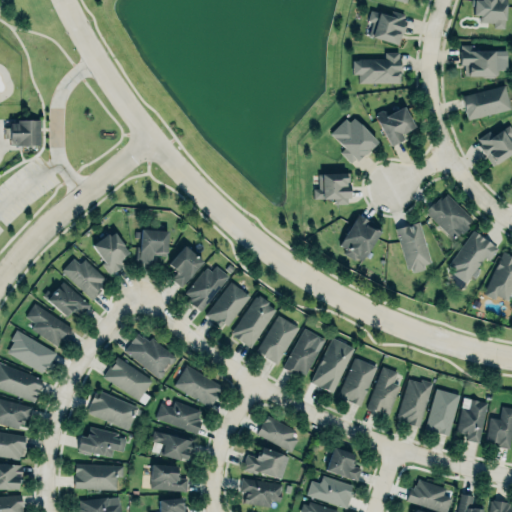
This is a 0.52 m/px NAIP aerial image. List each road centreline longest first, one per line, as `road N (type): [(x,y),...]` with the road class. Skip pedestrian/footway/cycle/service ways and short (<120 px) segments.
road 1 (tertiary): [(64,0),(152,141),(270,251),(410,329),(511,357)]
road 2 (residential): [(139,293),(252,382),(320,418),(395,448),(511,475)]
road 3 (residential): [(511,220),(476,192),(437,126),(432,38),(442,0)]
road 4 (residential): [(51,511),(55,437),(75,371),(139,293)]
road 5 (tertiary): [(152,141),(44,228),(0,281)]
road 6 (residential): [(215,511),(216,457),(252,382)]
